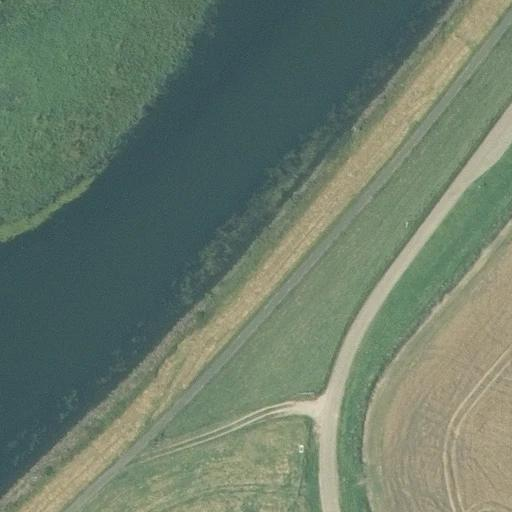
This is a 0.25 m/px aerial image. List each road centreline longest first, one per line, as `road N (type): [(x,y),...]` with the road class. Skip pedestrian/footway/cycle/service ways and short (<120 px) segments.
road 1 (unclassified): [(332,511),(334,397),(362,333),(511,121)]
road 2 (track): [(129,458),(334,397)]
